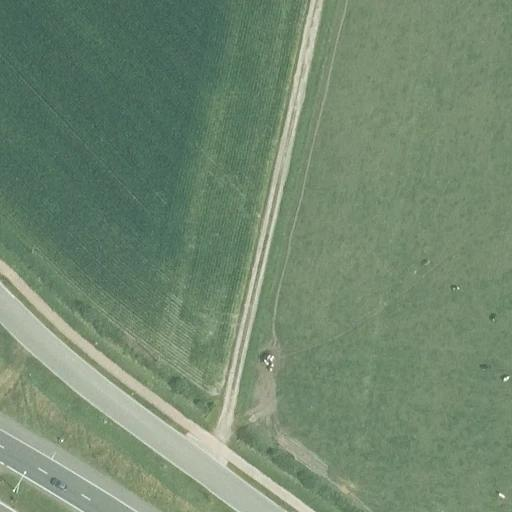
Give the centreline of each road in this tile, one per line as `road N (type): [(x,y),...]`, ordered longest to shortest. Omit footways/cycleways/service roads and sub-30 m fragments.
road 1 (track): [(318,0),(225,426),(214,446)]
road 2 (tertiary): [(0,303),(103,400),(261,511)]
road 3 (trunk): [(111,511),(0,444)]
